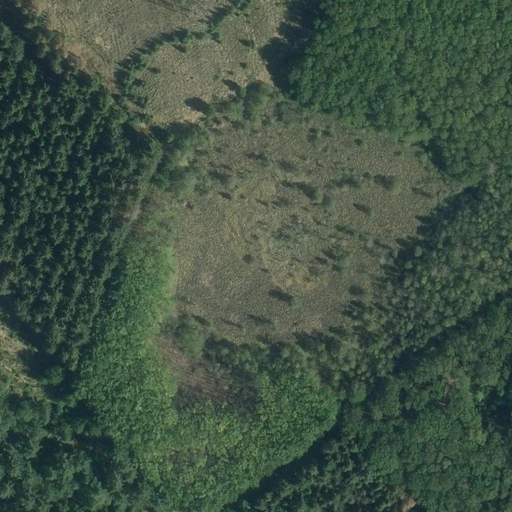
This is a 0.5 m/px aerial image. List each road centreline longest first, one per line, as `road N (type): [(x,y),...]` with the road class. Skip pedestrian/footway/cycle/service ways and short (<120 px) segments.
road 1 (track): [(74,382),(148,178),(207,106),(398,0)]
road 2 (track): [(511,287),(200,511)]
road 3 (track): [(179,511),(0,288)]
